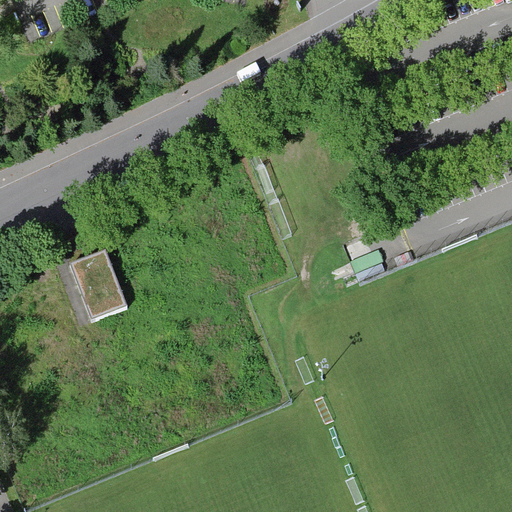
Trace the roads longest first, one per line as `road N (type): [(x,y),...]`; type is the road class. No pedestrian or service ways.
road 1 (residential): [(399,0),(0,215)]
road 2 (unknown): [(394,153),(431,225),(511,202)]
road 3 (unknown): [(360,73),(487,18),(511,16)]
road 4 (unknown): [(394,153),(511,106)]
